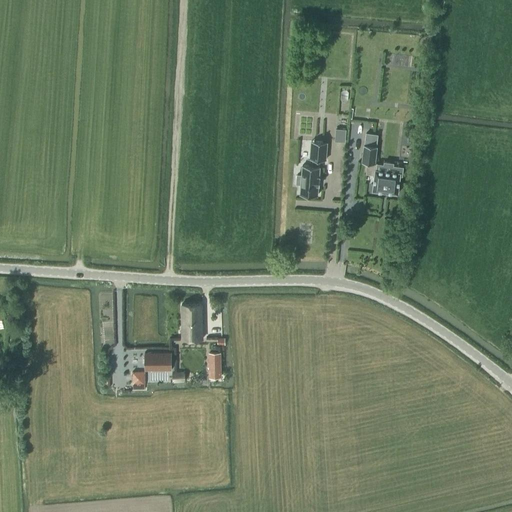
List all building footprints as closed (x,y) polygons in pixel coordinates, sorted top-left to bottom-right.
[(345,141),(346,129),(335,128),(334,140),(345,141)] [(363,161),(377,163),(379,146),(376,146),(378,134),(366,133),(363,161)] [(309,158),(325,159),(327,142),(311,140),(309,158)] [(301,184),(300,194),(317,195),(318,185),(319,185),(320,177),(318,177),(319,166),(319,159),(313,158),(312,165),(302,165),(302,175),(297,174),(296,184),(301,184)] [(400,173),(400,175),(402,176),(403,166),(393,165),(393,162),(383,161),(383,164),(377,163),(376,170),(400,173)] [(377,163),(367,163),(366,173),(374,174),(372,190),(398,193),(400,175),(400,173),(376,170),(377,163)] [(181,304),(181,339),(202,339),(202,304),(181,304)] [(144,370),(171,370),(171,352),(144,352),(144,370)] [(209,352),(209,377),(220,377),(220,352),(209,352)] [(145,391),(144,371),(132,371),(133,391),(145,391)] [(186,371),(173,371),(173,381),(186,381),(186,371)]
